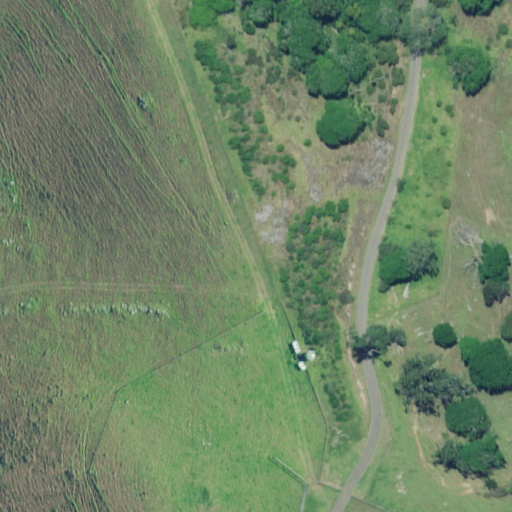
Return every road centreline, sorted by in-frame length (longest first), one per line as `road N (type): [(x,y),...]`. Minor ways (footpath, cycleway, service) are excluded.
road 1 (track): [(327,511),(270,296),(154,0)]
road 2 (track): [(415,0),(393,174),(352,260),(383,429),(333,511)]
